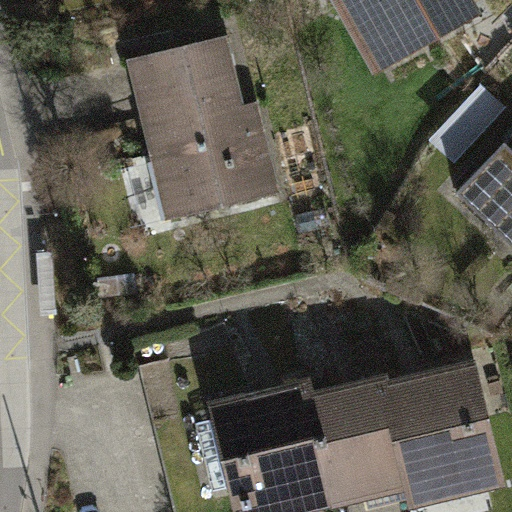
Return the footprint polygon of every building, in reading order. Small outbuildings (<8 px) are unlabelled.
[(475,0),(340,0),(379,70),(483,14),(475,0)] [(166,216),(285,188),(265,103),(252,106),(235,37),(130,62),(166,216)] [(511,142),(457,198),(511,251),(511,142)] [(40,257),(42,312),(58,311),(57,257),(40,257)] [(483,354),(392,375),(416,481),(420,499),(511,479),(483,354)] [(313,385),(338,499),(416,481),(392,375),(391,367),(313,385)] [(236,488),(241,511),(278,511),(338,499),(313,385),(310,373),(215,394),(219,414),(199,419),(216,492),(236,488)]
